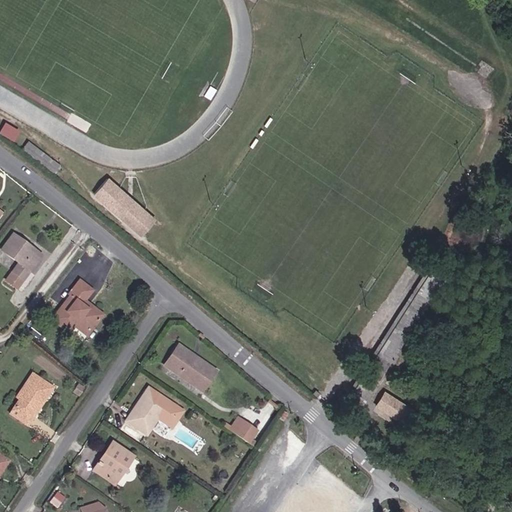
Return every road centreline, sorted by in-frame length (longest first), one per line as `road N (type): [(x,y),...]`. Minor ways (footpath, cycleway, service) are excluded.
road 1 (unclassified): [(172,293),(350,448),(438,511)]
road 2 (unclassified): [(16,511),(172,293)]
road 3 (unclassified): [(0,155),(172,293)]
